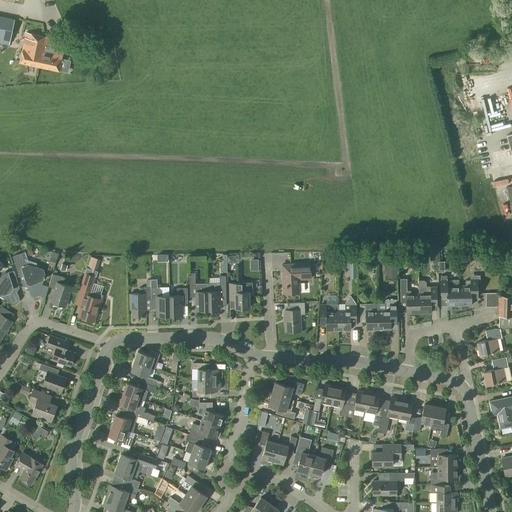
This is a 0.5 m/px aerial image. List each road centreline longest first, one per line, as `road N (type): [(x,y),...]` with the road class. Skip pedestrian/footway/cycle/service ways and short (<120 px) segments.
road 1 (residential): [(73,511),(71,449),(111,345)]
road 2 (residential): [(111,345),(206,337),(250,357)]
road 3 (residential): [(233,495),(224,475),(246,405),(250,357)]
road 4 (residential): [(111,345),(36,323),(0,376)]
road 5 (residential): [(273,360),(405,372)]
road 6 (residential): [(464,390),(490,511)]
